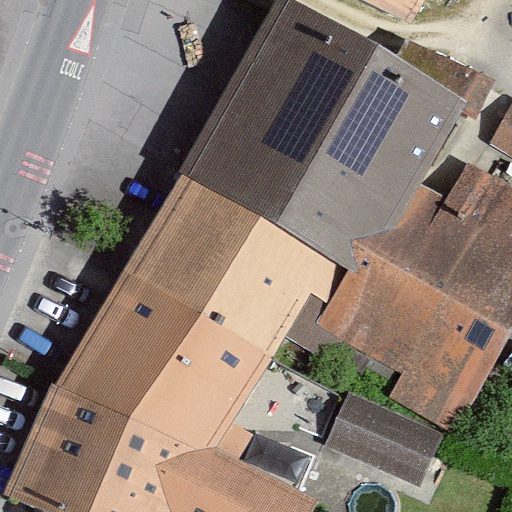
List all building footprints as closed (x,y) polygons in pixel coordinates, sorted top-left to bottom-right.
[(328,0),(394,29),(405,0),(414,0),(434,8),(437,0),(328,0)] [(273,21),(102,290),(275,365),(303,319),(322,331),(405,380),(391,401),(456,444),(511,343),(511,193),(468,168),(446,206),(421,191),(470,112),(273,21)] [(511,107),(494,140),(511,149),(511,107)] [(102,290),(37,402),(213,460),(275,365),(102,290)] [(433,443),(335,400),(316,453),(411,492),(433,443)] [(314,511),(213,460),(37,402),(0,493),(0,510),(4,511),(314,511)]
